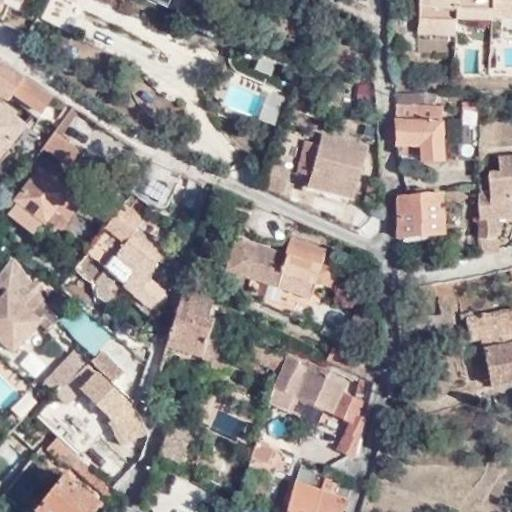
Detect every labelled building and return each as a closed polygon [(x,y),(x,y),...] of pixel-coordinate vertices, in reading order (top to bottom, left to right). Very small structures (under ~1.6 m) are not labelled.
[(0,0),(0,16),(6,19),(10,4),(27,12),(31,4),(25,1),(25,0),(0,0)] [(84,12),(57,0),(49,0),(41,18),(73,34),(84,12)] [(454,14),(455,0),(419,0),(419,25),(454,26),(454,25),(454,14)] [(492,1),(492,0),(455,0),(454,14),(454,25),(454,26),(455,26),(455,22),(455,11),(492,12),(492,1)] [(511,1),(492,1),(492,12),(492,17),(511,18),(511,1)] [(455,11),(455,22),(491,23),(492,23),(492,17),(492,12),(455,11)] [(419,25),(418,35),(454,36),(455,36),(455,26),(454,26),(419,25)] [(54,96),(12,69),(1,62),(0,63),(0,96),(7,101),(13,95),(40,114),(54,96)] [(354,100),(370,101),(371,83),(356,82),(354,100)] [(415,95),(394,95),(396,145),(420,144),(421,156),(420,162),(441,161),(440,122),(416,122),(415,95)] [(0,106),(0,155),(23,126),(11,117),(13,115),(1,105),(0,106)] [(56,133),(45,148),(69,166),(76,158),(81,152),(56,133)] [(309,179),(306,189),(352,202),(366,149),(320,137),(318,145),(309,179)] [(295,174),(309,179),(318,145),(304,141),(295,174)] [(420,144),(396,145),(396,156),(421,156),(420,144)] [(81,152),(76,158),(91,170),(96,164),(81,152)] [(488,174),(491,194),(511,192),(511,155),(499,156),(499,173),(488,174)] [(57,211),(71,193),(76,197),(87,182),(47,157),(38,169),(39,170),(16,197),(18,200),(9,211),(35,233),(43,221),(46,224),(48,222),(49,221),(57,211)] [(270,163),(261,187),(282,197),(283,197),(292,170),(270,163)] [(136,205),(165,209),(170,169),(141,165),(136,205)] [(407,197),(397,198),(397,237),(437,235),(440,195),(422,196),(423,188),(407,189),(407,197)] [(511,192),(491,194),(479,195),(482,255),(506,251),(506,240),(511,221),(511,192)] [(60,232),(84,203),(76,197),(71,193),(57,211),(49,221),(48,222),(60,232)] [(94,295),(108,306),(123,288),(148,309),(162,290),(147,277),(160,245),(136,230),(145,218),(127,203),(72,268),(92,285),(94,295)] [(236,242),(226,275),(310,300),(314,284),(328,288),(332,275),(329,274),(330,269),(321,266),(324,254),(291,244),(287,257),(236,242)] [(13,268),(0,283),(0,285),(18,300),(32,284),(13,268)] [(215,303),(189,294),(182,292),(164,346),(211,362),(210,366),(226,371),(231,354),(224,352),(228,337),(210,332),(214,321),(209,320),(215,303)] [(56,320),(33,295),(22,307),(9,295),(0,303),(0,341),(11,353),(39,324),(46,330),(56,320)] [(374,318),(353,311),(349,325),(370,332),(374,318)] [(511,311),(471,319),(470,312),(462,314),(468,341),(480,339),(489,385),(511,380),(511,311)] [(82,320),(70,340),(95,354),(107,334),(82,320)] [(279,372),(286,356),(251,339),(244,355),(279,372)] [(333,364),(350,372),(357,355),(331,341),(324,359),(333,364)] [(105,348),(94,358),(116,382),(126,371),(105,348)] [(56,394),(88,361),(77,349),(44,383),(56,394)] [(276,387),(291,352),(289,351),(286,356),(279,372),(273,386),(276,387)] [(330,369),(291,352),(276,387),(274,392),(270,404),(291,412),(297,399),(313,406),(315,407),(330,369)] [(136,462),(144,450),(125,405),(129,402),(126,398),(90,361),(52,401),(63,410),(80,392),(110,421),(108,423),(118,447),(126,445),(132,449),(127,454),(136,462)] [(345,373),(332,367),(330,369),(315,407),(349,422),(338,451),(353,458),(362,420),(359,418),(363,405),(343,395),(348,382),(342,379),(345,373)] [(150,439),(136,405),(132,399),(129,402),(125,405),(144,450),(150,439)] [(179,462),(189,442),(166,432),(158,452),(179,462)] [(59,459),(69,449),(57,437),(45,449),(57,461),(59,459)] [(82,455),(92,464),(105,449),(96,440),(82,455)] [(257,443),(252,458),(267,466),(273,451),(257,443)] [(119,511),(123,511),(127,502),(89,468),(79,458),(69,449),(59,459),(119,511)] [(95,468),(115,483),(125,471),(106,455),(95,468)] [(284,511),(315,511),(321,494),(308,489),(315,470),(298,463),(284,511)] [(92,511),(99,504),(62,474),(32,511),(92,511)] [(342,511),(352,486),(328,476),(321,494),(315,511),(342,511)]
